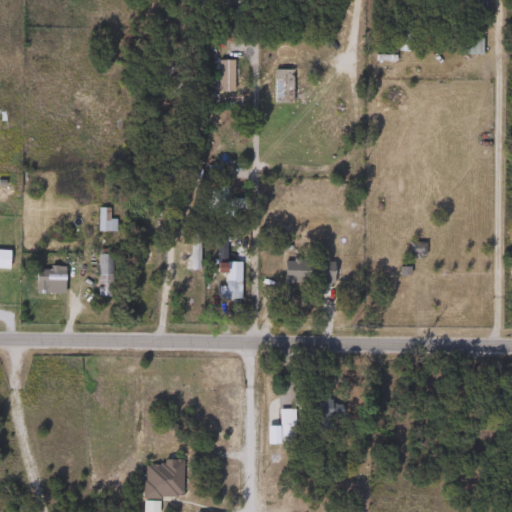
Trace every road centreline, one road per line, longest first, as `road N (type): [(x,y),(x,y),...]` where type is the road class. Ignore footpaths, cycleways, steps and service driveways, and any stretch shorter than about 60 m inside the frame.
road 1 (residential): [(0,339),(511,344)]
road 2 (residential): [(498,0),(494,346)]
road 3 (residential): [(352,0),(354,171),(253,170)]
road 4 (residential): [(252,339),(253,170)]
